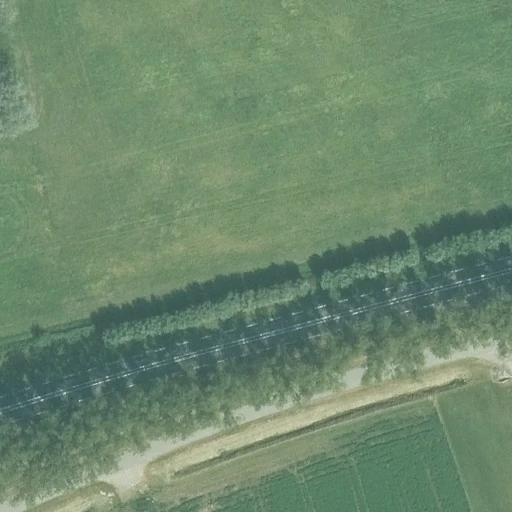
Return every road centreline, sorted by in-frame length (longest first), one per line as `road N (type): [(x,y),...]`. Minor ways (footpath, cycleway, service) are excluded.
road 1 (unclassified): [(0,511),(257,407),(511,339)]
road 2 (primary): [(511,269),(0,413)]
